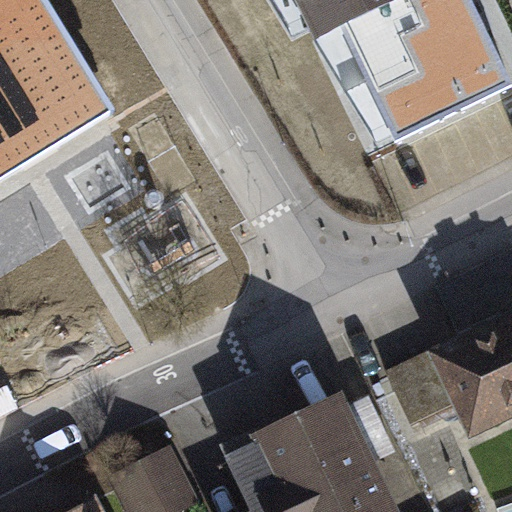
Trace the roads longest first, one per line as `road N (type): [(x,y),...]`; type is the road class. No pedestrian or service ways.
road 1 (residential): [(0,471),(331,303)]
road 2 (residential): [(145,0),(331,303)]
road 3 (residential): [(331,303),(511,218)]
